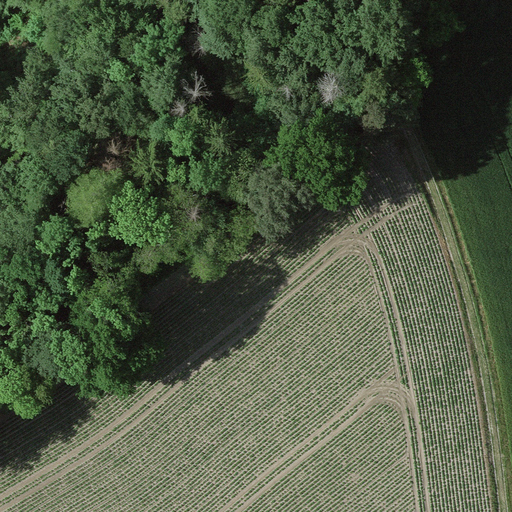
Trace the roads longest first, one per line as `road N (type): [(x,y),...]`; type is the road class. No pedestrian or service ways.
road 1 (track): [(505,511),(483,363),(458,264),(402,115)]
road 2 (track): [(402,115),(389,74),(412,0)]
